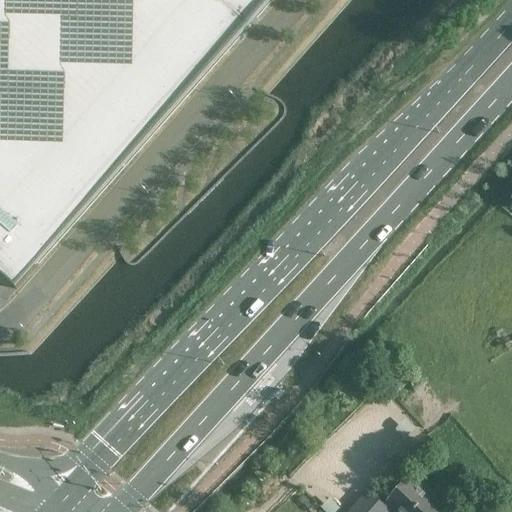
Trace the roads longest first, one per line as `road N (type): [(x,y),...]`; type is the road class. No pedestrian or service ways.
road 1 (primary): [(511,21),(51,511)]
road 2 (primary): [(120,511),(511,78)]
